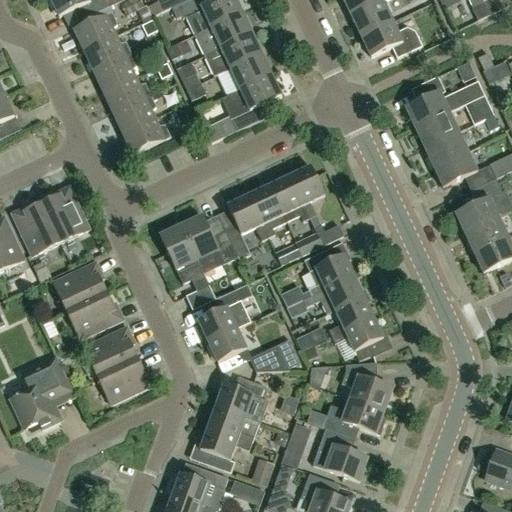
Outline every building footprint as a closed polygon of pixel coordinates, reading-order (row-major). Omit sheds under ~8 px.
[(50,0),(59,19),(83,9),(88,19),(109,9),(105,0),(50,0)] [(125,18),(145,10),(140,0),(132,0),(120,6),(125,18)] [(163,0),(158,3),(158,4),(148,9),(153,19),(172,10),(193,0),(163,0)] [(235,0),(221,0),(205,8),(201,0),(193,0),(172,10),(177,22),(182,19),(183,22),(186,20),(195,38),(211,30),(243,15),(235,0)] [(343,0),(352,18),(383,3),(381,0),(343,0)] [(468,0),(473,8),(471,9),(478,23),(507,9),(503,0),(468,0)] [(361,39),(393,24),(383,3),(352,18),(361,39)] [(84,54),(117,38),(114,30),(118,27),(112,14),(107,17),(74,32),(84,54)] [(253,36),(243,15),(211,30),(195,38),(204,58),(205,59),(253,36)] [(393,24),(361,39),(371,60),(394,50),(395,51),(399,52),(401,51),(404,57),(397,60),(397,61),(423,49),(417,37),(409,41),(405,31),(398,34),(393,24)] [(231,72),(262,57),(253,36),(205,59),(214,79),(231,72)] [(94,74),(132,56),(127,45),(121,46),(117,38),(84,54),(94,74)] [(172,62),(182,58),(177,46),(167,52),(172,62)] [(104,95),(137,79),(133,72),(137,68),(132,56),(94,74),(104,95)] [(485,73),(494,69),(488,56),(479,60),(485,73)] [(240,92),(272,77),(262,57),(231,72),(240,92)] [(197,76),(191,65),(181,70),(187,81),(191,91),(201,86),(197,76)] [(282,99),(272,77),(240,92),(241,93),(222,102),(230,119),(231,122),(250,114),(282,99)] [(113,116),(151,98),(146,86),(140,87),(137,79),(104,95),(113,116)] [(441,97),(445,95),(438,79),(412,91),(419,105),(406,111),(416,131),(450,115),(485,99),(478,84),(443,101),(441,97)] [(191,91),(196,101),(206,97),(201,86),(191,91)] [(123,136),(156,121),(152,113),(157,109),(151,98),(113,116),(123,136)] [(6,99),(0,102),(0,142),(0,141),(0,126),(15,119),(6,99)] [(485,122),(494,118),(489,106),(480,110),(485,122)] [(509,130),(511,128),(511,114),(503,117),(503,118),(509,130)] [(425,150),(459,134),(450,115),(416,131),(425,150)] [(494,118),(485,122),(490,134),(500,130),(494,118)] [(237,134),(231,122),(230,119),(204,131),(212,146),(237,134)] [(156,121),(123,136),(133,157),(166,142),(171,140),(165,127),(160,128),(156,121)] [(434,170),(468,154),(459,134),(425,150),(434,170)] [(468,154),(434,170),(443,190),(477,174),(468,154)] [(483,188),(496,182),(490,168),(477,174),(483,188)] [(290,179),(310,221),(317,218),(310,205),(325,198),(311,169),(290,179)] [(303,224),(310,221),(290,179),(270,189),(286,225),(300,218),(303,224)] [(465,236),(499,220),(490,201),(503,195),(496,182),(483,188),(469,194),(475,207),(456,216),(465,236)] [(43,206),(61,245),(90,232),(70,189),(58,194),(60,198),(43,206)] [(273,231),(286,225),(270,189),(249,199),(269,240),(275,237),(273,231)] [(262,244),(269,240),(249,199),(228,208),(237,228),(226,233),(238,259),(240,263),(251,257),(242,237),(256,230),(262,244)] [(32,259),(61,245),(43,206),(26,214),(24,210),(12,216),(32,259)] [(0,274),(25,262),(5,219),(0,221),(0,274)] [(238,259),(226,233),(213,239),(203,220),(182,230),(197,262),(218,253),(224,266),(238,259)] [(474,256),(509,240),(499,220),(465,236),(474,256)] [(317,236),(323,249),(344,239),(339,228),(325,234),(322,228),(315,232),(317,236)] [(186,268),(197,262),(182,230),(161,240),(183,287),(193,282),(186,268)] [(302,258),(323,249),(317,236),(296,245),(302,258)] [(511,247),(509,240),(474,256),(484,276),(511,262),(511,247)] [(302,258),(296,245),(275,255),(282,269),(302,259),(302,258)] [(345,258),(330,264),(325,254),(305,263),(310,275),(309,276),(315,289),(309,292),(312,299),(354,279),(345,258)] [(67,314),(106,295),(98,278),(102,276),(97,265),(54,285),(67,314)] [(335,313),(364,300),(354,279),(312,299),(303,303),(306,310),(320,303),(327,317),(335,313)] [(238,332),(251,325),(241,304),(253,298),(248,287),(216,302),(223,299),(228,310),(199,323),(208,345),(237,331),(238,332)] [(216,302),(209,288),(186,299),(193,313),(216,302)] [(106,295),(67,314),(81,343),(124,322),(118,310),(114,312),(106,295)] [(332,340),(374,320),(364,300),(335,313),(342,327),(329,333),(332,340)] [(374,320),(332,340),(335,347),(348,341),(359,364),(374,357),(369,348),(384,341),(374,320)] [(98,379),(137,360),(129,343),(133,342),(127,330),(84,350),(98,379)] [(237,331),(208,345),(218,366),(247,352),(238,332),(237,331)] [(257,375),(289,374),(288,371),(301,365),(290,343),(251,361),(257,375)] [(137,360),(98,379),(111,408),(155,388),(149,376),(145,378),(137,360)] [(60,423),(52,405),(72,395),(56,361),(23,376),(31,393),(12,401),(26,431),(39,425),(42,431),(60,423)] [(351,402),(384,414),(393,392),(370,383),(371,379),(378,379),(377,366),(346,368),(346,375),(342,387),(354,391),(351,402)] [(246,421),(260,425),(262,418),(249,413),(254,399),(261,401),(265,389),(238,379),(234,391),(224,387),(216,409),(246,420),(246,421)] [(381,423),(384,414),(351,402),(347,413),(342,412),(338,423),(327,419),(322,431),(326,432),(349,440),(353,429),(376,437),(377,437),(380,438),(385,424),(381,423)] [(252,447),(260,425),(246,421),(246,420),(216,409),(208,431),(252,447)] [(249,454),(252,447),(208,431),(202,448),(196,445),(190,461),(231,476),(235,465),(231,463),(236,449),(249,454)] [(368,461),(344,453),(349,440),(326,432),(313,468),(359,485),(368,461)] [(285,450),(289,438),(278,434),(273,446),(285,450)] [(303,455),(287,450),(281,466),(297,472),(303,455)] [(511,458),(496,453),(486,483),(511,491),(511,458)] [(285,511),(287,507),(280,505),(292,471),(283,468),(267,511),(269,511),(285,511)] [(224,492),(228,480),(200,470),(195,482),(181,476),(173,499),(209,511),(218,511),(225,493),(224,492)] [(349,511),(351,507),(327,498),(332,485),(310,477),(301,501),(309,504),(305,511),(349,511)] [(238,499),(243,486),(235,484),(230,496),(238,499)] [(209,511),(173,499),(167,511),(209,511)]
